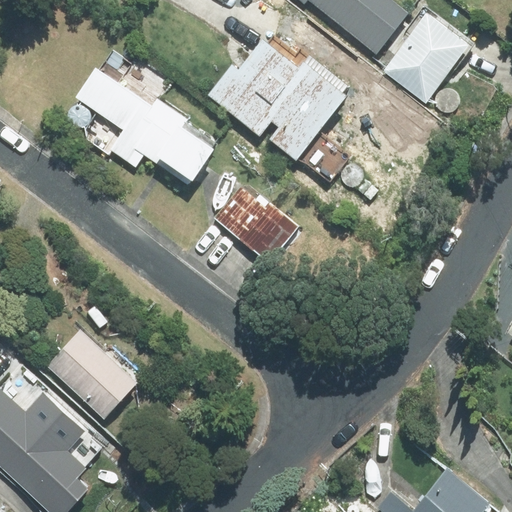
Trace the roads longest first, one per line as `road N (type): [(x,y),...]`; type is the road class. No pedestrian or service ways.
road 1 (residential): [(344,413),(0,144)]
road 2 (residential): [(344,413),(430,316),(511,172)]
road 3 (unknown): [(404,345),(511,490)]
road 4 (residential): [(224,511),(344,413)]
